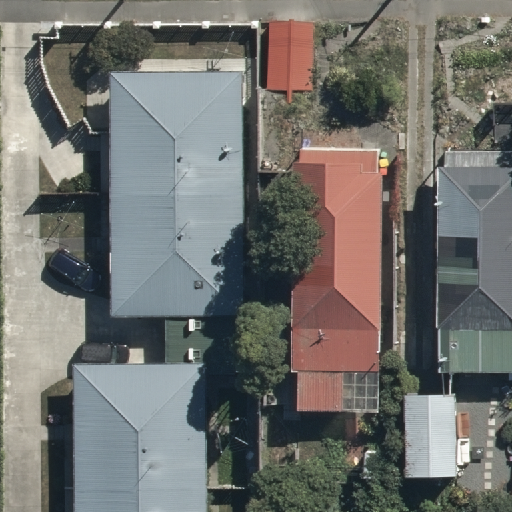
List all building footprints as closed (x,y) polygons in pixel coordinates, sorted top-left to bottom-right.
[(281,16),(272,16),(270,81),(313,82),(315,18),(306,18),(306,10),(281,10),(281,16)] [(245,59),(112,60),(113,302),(169,302),(169,341),(246,340),(245,59)] [(511,360),(511,132),(446,131),(446,155),(440,155),(438,355),(454,355),(454,360),(511,360)] [(377,137),(299,135),(299,154),(290,154),(291,357),(297,357),(297,397),(378,396),(377,137)] [(206,511),(205,354),(73,356),(74,511),(206,511)] [(454,380),(400,382),(402,470),(456,468),(454,380)]
